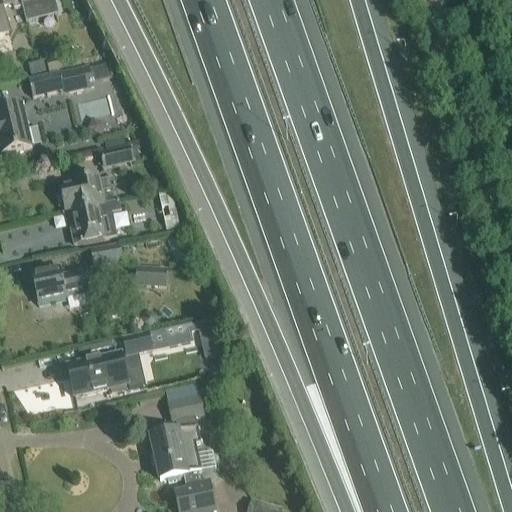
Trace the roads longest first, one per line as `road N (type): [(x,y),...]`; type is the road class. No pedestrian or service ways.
road 1 (motorway): [(115,0),(198,162),(352,511)]
road 2 (motorway): [(452,511),(267,0)]
road 3 (motorway): [(200,0),(381,511)]
road 4 (motorway): [(510,511),(358,0)]
road 5 (unclassified): [(511,289),(422,0)]
